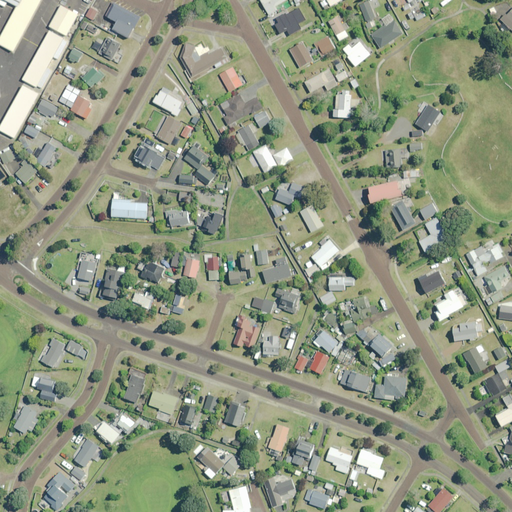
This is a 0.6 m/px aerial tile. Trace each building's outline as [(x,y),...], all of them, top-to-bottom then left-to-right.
[(42,0),(21,0),(0,40),(0,46),(14,54),(42,0)] [(260,0),(269,15),(278,11),(276,7),(288,0),(287,0),(260,0)] [(405,11),(424,1),(422,0),(408,0),(410,3),(403,7),(405,11)] [(377,17),(370,1),(359,5),(369,29),(374,27),(372,23),(374,22),(373,19),(377,17)] [(143,17),(115,2),(107,17),(119,22),(115,29),(132,38),(143,17)] [(79,17),(63,8),(50,32),(66,41),(79,17)] [(99,12),(92,8),(87,17),(94,21),(99,12)] [(307,21),(301,9),(275,21),(282,34),(289,31),(291,36),(303,30),(300,24),(307,21)] [(511,10),(503,20),(511,28),(511,10)] [(404,34),(391,14),(383,20),(387,25),(373,35),(382,49),(404,34)] [(343,25),(339,17),(330,22),(340,41),(349,37),(346,30),(350,28),(347,23),(343,25)] [(99,30),(90,25),(88,29),(96,34),(99,30)] [(64,43),(51,36),(24,86),(37,93),(64,43)] [(336,49),(329,37),(316,44),(323,56),(336,49)] [(121,45),(108,38),(105,45),(97,41),(93,49),(120,63),(124,55),(118,52),(121,45)] [(353,67),(356,71),(359,68),(358,66),(371,55),(358,38),(344,49),(349,56),(349,57),(355,66),(353,67)] [(314,61),(304,43),(291,50),(301,68),(314,61)] [(182,56),(193,78),(217,65),(219,68),(230,61),(229,59),(231,58),(224,48),(211,55),(210,52),(202,56),(199,51),(196,53),(198,47),(191,44),(188,45),(182,56)] [(84,54),(75,49),(70,58),(79,63),(84,54)] [(344,68),(339,59),(334,61),(339,71),(344,68)] [(59,79),(70,85),(73,79),(75,80),(79,72),(67,65),(62,74),(60,73),(57,78),(59,79)] [(83,80),(93,88),(97,84),(98,85),(106,76),(101,71),(99,72),(94,67),(83,80)] [(244,85),(234,68),(221,75),(230,92),(244,85)] [(338,85),(330,69),(306,82),(312,93),(326,85),(328,90),(338,85)] [(349,77),(345,71),(337,76),(340,82),(349,77)] [(57,78),(54,76),(43,97),(45,98),(60,106),(65,109),(72,96),(62,91),(59,96),(52,92),(59,79),(57,78)] [(360,86),(355,78),(351,81),(355,88),(360,86)] [(0,134),(0,136),(15,144),(39,99),(23,91),(0,134)] [(185,99),(171,91),(163,105),(180,115),(185,106),(182,104),(185,99)] [(351,118),(351,116),(354,116),(354,108),(361,109),(361,100),(352,100),(353,95),(350,95),(350,91),(344,91),(344,95),(337,95),(337,101),(335,101),(335,117),(351,118)] [(246,104),(241,95),(222,105),(228,116),(225,118),(229,125),(253,113),(253,114),(264,109),(258,98),(246,104)] [(199,112),(189,97),(185,99),(188,105),(187,106),(193,116),(199,112)] [(60,106),(45,98),(38,110),(53,119),(60,106)] [(416,123),(429,132),(435,123),(438,125),(445,115),(424,102),(418,111),(422,114),(416,123)] [(266,111),(255,117),(261,128),(272,122),(266,111)] [(42,128),(46,121),(40,118),(38,121),(31,117),(28,124),(30,125),(40,131),(42,128)] [(159,138),(166,142),(172,145),(183,124),(170,117),(159,138)] [(239,132),(240,133),(234,136),(242,148),(247,145),(251,150),(261,145),(254,133),(258,131),(253,124),(239,132)] [(40,131),(30,125),(25,133),(36,139),(40,131)] [(193,129),(186,126),(181,135),(187,139),(193,129)] [(26,137),(19,141),(22,145),(24,144),(27,149),(31,146),(26,137)] [(156,143),(147,138),(143,147),(139,145),(136,151),(139,152),(137,157),(140,158),(139,160),(160,170),(166,158),(158,155),(158,153),(153,151),(154,148),(163,152),(165,148),(156,144),(156,143)] [(424,142),(411,143),(412,151),(424,150),(424,142)] [(57,148),(49,143),(37,162),(46,167),(49,161),(51,162),(55,157),(53,155),(57,148)] [(0,152),(0,154),(5,165),(18,158),(19,161),(24,159),(16,144),(0,152)] [(203,166),(210,156),(195,145),(185,159),(200,170),(196,175),(210,185),(216,176),(203,166)] [(280,169),(273,156),(267,145),(255,152),(267,175),(280,169)] [(281,168),(295,160),(288,148),(273,156),(280,169),(280,168),(281,168)] [(408,149),(381,151),(381,160),(386,160),(387,168),(403,167),(402,158),(408,158),(408,149)] [(176,155),(171,153),(168,158),(173,161),(176,155)] [(17,174),(26,184),(39,171),(40,171),(39,170),(30,161),(17,174)] [(198,179),(194,179),(195,176),(181,175),(180,183),(194,185),(198,185),(198,179)] [(408,188),(405,179),(369,188),(373,203),(403,196),(402,189),(408,188)] [(305,189),(294,184),(290,193),(281,189),(277,199),(292,205),(295,197),(301,199),(305,189)] [(120,194),(114,193),(112,217),(147,219),(148,204),(132,203),(132,201),(120,200),(120,194)] [(417,224),(404,201),(398,204),(391,208),(405,231),(417,224)] [(438,214),(433,204),(421,210),(426,220),(438,214)] [(281,211),(278,205),(271,208),(276,219),(282,215),(281,211)] [(324,226),(313,206),(302,212),(313,233),(324,226)] [(190,225),(189,211),(167,212),(168,227),(190,225)] [(224,217),(210,211),(203,230),(217,235),(224,217)] [(450,241),(438,218),(426,224),(432,235),(420,242),(427,254),(450,241)] [(322,267),(325,265),(328,268),(332,264),(329,261),(340,251),(331,241),(313,257),(322,267)] [(504,253),(499,244),(485,251),(482,247),(467,255),(479,276),(488,271),(484,264),(490,261),(492,264),(504,258),(502,254),(504,253)] [(269,264),(268,251),(258,252),(260,265),(269,264)] [(98,254),(95,264),(89,262),(91,255),(83,253),(78,270),(81,271),(79,278),(93,281),(97,265),(99,265),(102,255),(98,254)] [(251,254),(241,256),(244,272),(230,274),(232,285),(242,284),(242,281),(256,279),(255,269),(253,269),(251,254)] [(213,255),(205,255),(205,263),(208,263),(208,271),(210,271),(210,280),(220,280),(220,258),(213,258),(213,255)] [(293,277),(287,257),(277,260),(279,267),(264,272),(268,284),(293,277)] [(201,261),(189,258),(185,275),(197,278),(201,261)] [(166,269),(151,262),(143,277),(147,279),(148,277),(159,283),(166,269)] [(308,264),(310,268),(307,270),(311,277),(320,271),(316,265),(314,266),(311,262),(308,264)] [(506,266),(482,279),(486,287),(490,285),(494,293),(504,288),(500,281),(510,275),(506,266)] [(125,268),(120,267),(119,272),(109,269),(104,289),(106,289),(104,297),(117,301),(125,268)] [(447,284),(438,269),(428,275),(420,279),(428,294),(447,284)] [(458,270),(452,274),(456,280),(462,276),(458,270)] [(346,286),(355,286),(355,278),(330,278),(330,286),(331,286),(331,291),(346,291),(346,286)] [(140,285),(133,301),(143,305),(142,307),(149,309),(155,295),(148,292),(151,285),(145,283),(144,287),(140,285)] [(280,287),(279,289),(276,296),(283,299),(280,308),(296,314),(302,297),(300,297),(301,294),(299,293),(300,289),(290,285),(288,290),(280,287)] [(91,290),(83,287),(81,293),(89,296),(91,290)] [(464,307),(455,290),(446,296),(448,299),(436,305),(439,311),(435,313),(440,321),(464,307)] [(337,300),(332,292),(322,298),(327,306),(337,300)] [(505,299),(502,292),(492,297),(495,304),(505,299)] [(367,296),(361,299),(348,304),(356,323),(379,313),(376,306),(372,308),(367,296)] [(265,300),(256,298),(253,307),(262,310),(262,313),(271,316),(275,302),(266,299),(265,300)] [(511,301),(503,301),(502,305),(499,304),(498,310),(501,311),(500,319),(511,320),(511,301)] [(341,322),(331,311),(326,316),(335,327),(341,322)] [(252,323),(247,321),(248,318),(242,316),(241,319),(238,327),(236,326),(235,330),(239,332),(235,344),(244,347),(245,346),(254,349),(261,330),(251,326),(252,323)] [(358,331),(354,322),(344,326),(348,335),(358,331)] [(479,338),(476,323),(454,327),(457,342),(479,338)] [(393,346),(374,329),(369,334),(363,328),(357,334),(384,358),(380,360),(384,367),(396,359),(393,353),(390,350),(393,346)] [(339,344),(322,329),(318,334),(320,336),(314,343),(320,348),(322,346),(330,353),(339,344)] [(279,343),(279,337),(271,336),(270,342),(265,342),(264,354),(280,355),(280,343),(279,343)] [(44,363),(56,368),(62,354),(64,355),(66,351),(63,350),(66,344),(54,339),(44,363)] [(83,347),(71,341),(66,350),(85,360),(88,352),(82,349),(83,347)] [(485,351),(482,345),(465,354),(476,374),(488,367),(480,354),(485,351)] [(507,356),(503,347),(495,351),(500,360),(507,356)] [(323,373),(331,357),(315,350),(311,360),(301,356),(295,369),(303,372),(306,366),(323,373)] [(377,356),(372,352),(369,356),(373,360),(377,356)] [(511,366),(511,364),(509,360),(497,367),(500,374),(486,382),(494,397),(508,389),(503,381),(509,378),(505,370),(511,366)] [(380,365),(376,361),(372,365),(376,369),(380,365)] [(148,373),(131,368),(128,378),(132,379),(125,399),(138,403),(141,394),(143,395),(147,381),(145,380),(148,373)] [(372,378),(346,370),(341,384),(367,393),(372,378)] [(408,379),(386,376),(385,387),(377,386),(376,398),(395,400),(395,396),(406,398),(408,379)] [(57,383),(37,377),(34,384),(40,386),(40,388),(44,390),(43,393),(47,394),(48,391),(53,393),(57,383)] [(179,399),(156,390),(150,405),(161,409),(160,410),(174,415),(179,399)] [(511,422),(511,396),(511,394),(505,398),(510,408),(497,416),(503,427),(511,422)] [(221,400),(210,396),(205,410),(216,414),(221,400)] [(241,404),(233,402),(226,422),(240,427),(243,421),(244,421),(248,409),(240,406),(241,404)] [(187,406),(180,425),(190,429),(197,410),(187,406)] [(38,413),(26,407),(15,428),(27,434),(29,430),(33,432),(39,420),(35,419),(38,413)] [(124,431),(129,435),(132,431),(131,430),(136,423),(121,411),(109,425),(105,421),(97,432),(113,445),(124,431)] [(276,461),(283,463),(285,457),(281,456),(291,429),(279,425),(274,440),(269,438),(264,452),(277,456),(276,461)] [(102,449),(88,439),(74,459),(86,468),(93,458),(95,460),(102,449)] [(303,466),(305,460),(310,461),(306,473),(316,476),(322,457),(313,454),(316,445),(302,441),(296,458),(289,456),(287,461),(303,466)] [(343,447),(341,452),(332,449),(328,460),(339,464),(337,470),(347,474),(354,457),(356,452),(343,447)] [(356,464),(351,479),(356,480),(359,471),(368,474),(383,480),(386,471),(381,470),(385,459),(375,455),(376,450),(367,447),(366,451),(363,449),(358,464),(356,464)] [(220,472),(227,479),(231,475),(232,476),(243,464),(227,450),(219,458),(211,451),(200,462),(208,469),(205,472),(213,479),(220,472)] [(87,474),(77,467),(72,474),(82,481),(87,474)] [(76,486),(61,473),(49,485),(52,488),(45,497),(54,506),(53,507),(57,511),(70,497),(68,495),(76,486)] [(284,504),(283,501),(294,498),(297,492),(293,480),(277,485),(275,479),(265,482),(274,508),(284,504)] [(247,487),(223,493),(226,503),(233,501),(235,509),(224,511),(251,511),(251,509),(253,508),(247,487)] [(445,489),(443,491),(439,488),(433,496),(436,499),(430,506),(436,511),(442,511),(455,497),(445,489)] [(323,494),(324,492),(318,490),(318,493),(309,490),(305,503),(326,510),(330,497),(333,498),(335,492),(329,490),(327,496),(323,494)]
